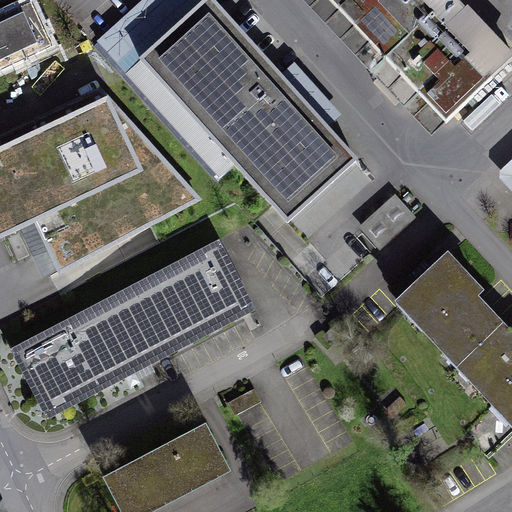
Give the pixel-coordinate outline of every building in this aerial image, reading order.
[(359,163),(207,0),(143,0),(94,46),(220,182),(237,166),(291,225),(359,163)] [(508,65),(447,0),(331,0),(446,123),(508,65)] [(0,88),(72,55),(47,3),(0,25),(0,88)] [(110,100),(0,153),(0,236),(34,220),(56,265),(194,197),(110,100)] [(362,226),(382,248),(417,215),(397,194),(362,226)] [(225,237),(14,350),(53,421),(263,309),(225,237)] [(444,255),(390,307),(453,371),(507,318),(444,255)] [(511,323),(507,318),(453,371),(511,430),(511,323)] [(254,390),(230,403),(245,431),(268,419),(254,390)] [(206,424),(101,480),(118,511),(156,511),(232,471),(206,424)]
